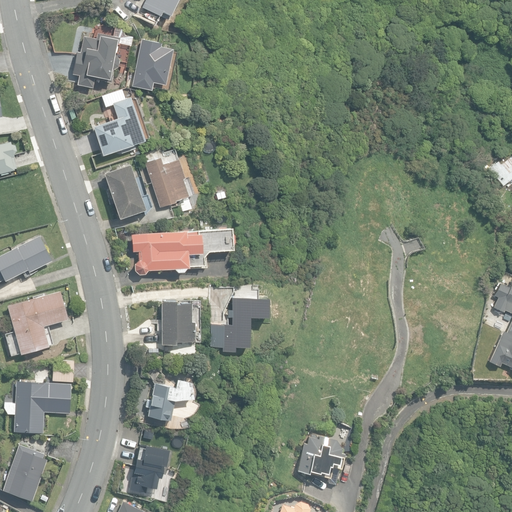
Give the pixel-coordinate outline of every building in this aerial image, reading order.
[(145,0),(143,6),(159,14),(161,10),(167,14),(173,0),(145,0)] [(78,84),(92,87),(94,78),(111,82),(113,69),(118,66),(119,59),(116,55),(119,37),(97,33),(96,38),(83,36),(80,52),(76,51),(72,73),(80,75),(78,84)] [(132,86),(150,89),(152,81),(163,83),(170,48),(159,46),(160,42),(141,39),(132,86)] [(92,126),(102,155),(120,149),(121,153),(135,148),(134,144),(144,140),(130,97),(112,102),(117,118),(92,126)] [(77,118),(74,108),(69,110),(72,120),(77,118)] [(0,144),(0,172),(16,169),(14,153),(17,151),(15,145),(11,143),(10,142),(0,144)] [(145,162),(159,207),(175,202),(174,200),(187,196),(181,178),(184,178),(178,158),(162,164),(160,157),(145,162)] [(488,168),(502,185),(511,177),(511,166),(511,165),(511,161),(509,158),(500,165),(497,161),(488,168)] [(114,202),(119,217),(144,209),(129,164),(104,173),(112,198),(109,199),(111,204),(114,202)] [(178,199),(182,211),(191,208),(187,197),(178,199)] [(166,218),(173,216),(171,209),(164,211),(166,218)] [(135,270),(140,274),(145,272),(149,268),(173,267),(177,270),(182,270),(184,265),(203,263),(202,255),(207,255),(207,249),(231,247),(229,226),(131,233),(132,251),(140,250),(140,260),(137,260),(134,264),(135,270)] [(0,255),(0,270),(5,280),(27,268),(29,271),(52,260),(39,236),(0,255)] [(502,329),(488,361),(499,366),(501,363),(511,367),(511,276),(508,286),(499,281),(493,294),(497,296),(492,307),(504,312),(505,310),(511,312),(511,317),(506,331),(502,329)] [(16,337),(21,353),(48,346),(43,325),(68,318),(60,291),(7,305),(14,330),(12,331),(13,338),(16,337)] [(210,321),(209,342),(221,342),(221,348),(233,348),(233,343),(246,343),(247,313),(265,314),(266,297),(231,295),(230,322),(210,321)] [(161,300),(162,344),(176,344),(176,341),(194,341),(194,322),(191,322),(191,303),(176,303),(176,300),(161,300)] [(451,313),(471,318),(473,310),(453,305),(451,313)] [(52,380),(73,381),(74,361),(54,359),(52,380)] [(145,414),(171,419),(175,398),(193,396),(190,380),(177,376),(174,386),(153,382),(151,393),(148,392),(146,402),(148,403),(145,414)] [(13,430),(43,432),(43,416),(46,416),(46,411),(69,412),(71,383),(16,380),(15,402),(4,402),(4,407),(7,413),(14,414),(13,430)] [(296,469),(307,472),(308,468),(318,471),(319,469),(327,471),(328,464),(340,467),(343,454),(339,453),(341,446),(335,438),(319,434),(318,439),(308,436),(306,443),(303,442),(296,469)] [(130,489),(153,493),(157,476),(161,476),(163,464),(166,464),(169,449),(139,443),(130,489)] [(3,488),(32,499),(47,459),(45,458),(46,454),(19,444),(3,488)] [(147,511),(122,500),(116,511),(147,511)] [(309,511),(310,510),(308,504),(301,502),(295,505),(293,509),(282,505),(279,511),(309,511)]
